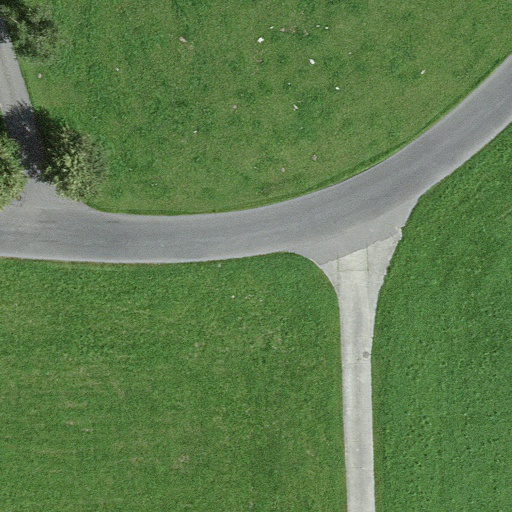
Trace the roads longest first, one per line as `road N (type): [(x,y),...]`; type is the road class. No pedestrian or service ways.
road 1 (residential): [(511,76),(365,218),(271,233),(0,241)]
road 2 (track): [(64,239),(0,70)]
